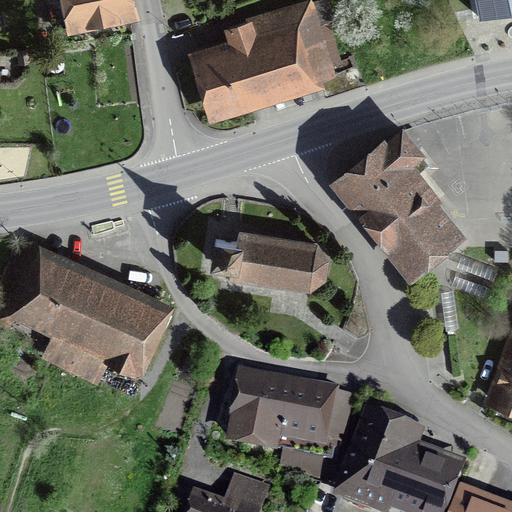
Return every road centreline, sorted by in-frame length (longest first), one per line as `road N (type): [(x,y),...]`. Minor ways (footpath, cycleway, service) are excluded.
road 1 (residential): [(141,184),(167,271),(186,312),(210,333),(262,360),(407,389)]
road 2 (residential): [(289,139),(304,176),(383,287),(407,389)]
road 3 (primary): [(289,139),(511,74)]
road 4 (residential): [(144,0),(180,172)]
road 5 (primary): [(0,211),(141,184)]
road 6 (residential): [(407,389),(511,453)]
